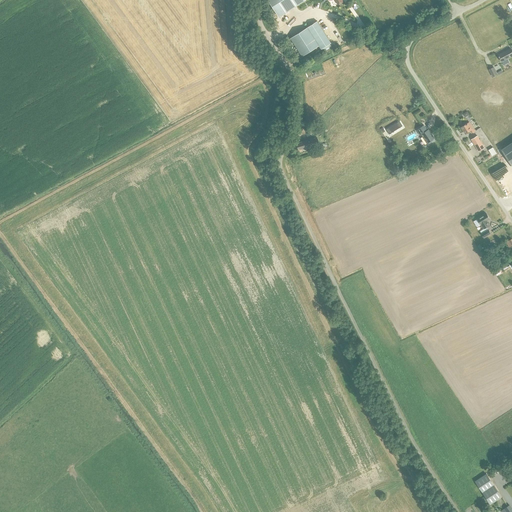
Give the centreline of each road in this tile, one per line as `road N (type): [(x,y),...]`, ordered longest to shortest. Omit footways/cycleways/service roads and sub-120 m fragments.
road 1 (unclassified): [(459,511),(414,437),(281,163),(298,123),(299,88),(265,42),(257,0)]
road 2 (track): [(431,511),(387,440),(263,175),(259,148),(281,58)]
road 3 (unclassified): [(511,223),(407,65),(411,41),(454,15)]
road 4 (unknown): [(269,46),(319,13),(384,44),(408,45)]
